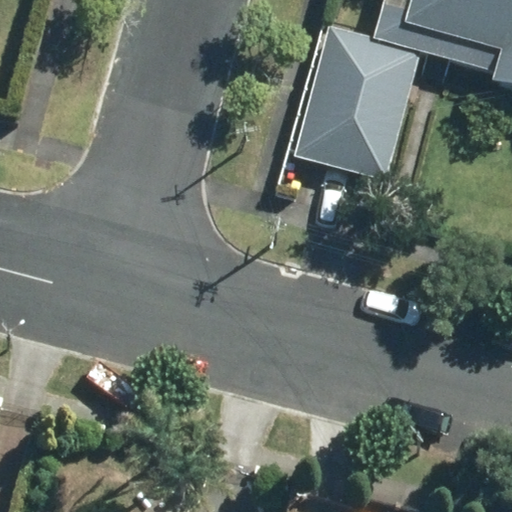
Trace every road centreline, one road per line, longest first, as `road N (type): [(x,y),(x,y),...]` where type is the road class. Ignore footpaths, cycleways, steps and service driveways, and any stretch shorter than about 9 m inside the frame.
road 1 (residential): [(511,397),(115,292)]
road 2 (residential): [(115,292),(196,0)]
